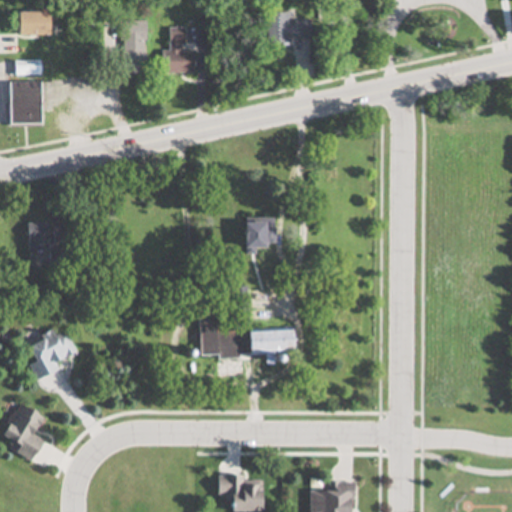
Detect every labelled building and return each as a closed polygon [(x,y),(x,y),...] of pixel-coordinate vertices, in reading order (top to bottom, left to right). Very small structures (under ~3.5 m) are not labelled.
[(12,36),(47,36),(47,13),(12,13),(12,36)] [(287,45),(287,39),(306,39),(306,24),(287,24),(287,13),(264,13),(264,45),(287,45)] [(158,51),(158,73),(190,74),(190,51),(182,51),(182,28),(166,28),(166,51),(158,51)] [(118,41),(118,74),(138,74),(138,41),(118,41)] [(11,61),(11,82),(5,82),(5,125),(39,125),(39,79),(40,79),(40,61),(11,61)] [(237,247),(270,247),(270,218),(237,218),(237,247)] [(24,251),(52,251),(52,231),(43,231),(43,223),(24,223),(24,251)] [(241,330),(241,353),(290,353),(290,330),(241,330)] [(33,379),(55,368),(52,362),(73,352),(62,331),(52,336),(50,332),(23,345),(31,362),(26,365),(33,379)] [(0,429),(0,441),(25,461),(40,442),(28,432),(39,419),(20,404),(0,429)] [(213,475),(213,495),(224,495),(223,511),(256,511),(257,482),(239,482),(239,476),(213,475)] [(306,511),(348,511),(349,482),(325,482),(325,491),(306,491),(306,511)]
